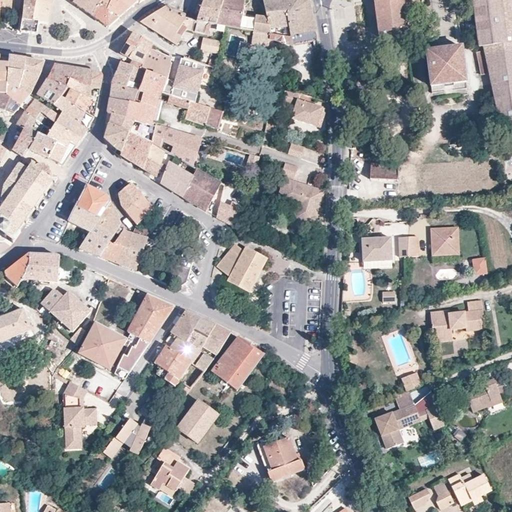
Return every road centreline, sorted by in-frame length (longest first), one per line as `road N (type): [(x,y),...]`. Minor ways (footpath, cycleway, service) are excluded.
road 1 (residential): [(326,377),(339,108),(317,0)]
road 2 (residential): [(195,306),(214,228),(131,175)]
road 3 (residential): [(33,246),(84,258),(184,301)]
road 4 (residential): [(195,306),(326,377)]
road 5 (residential): [(375,511),(326,377)]
